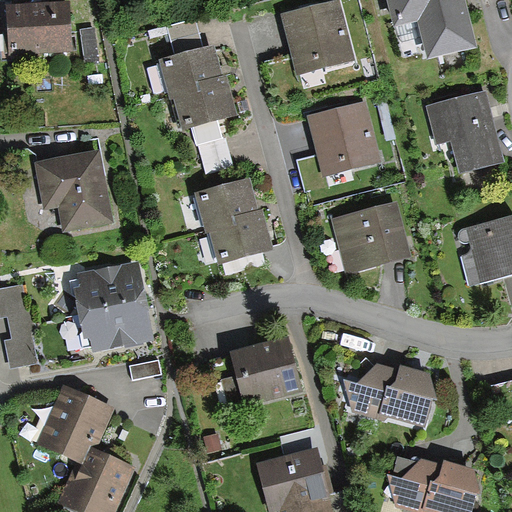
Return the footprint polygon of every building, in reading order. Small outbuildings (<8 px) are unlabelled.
[(295,74),(357,59),(342,0),(337,0),(280,14),(295,74)] [(477,47),(465,0),(386,0),(393,25),(417,20),(426,59),(477,47)] [(70,49),(68,6),(10,8),(11,51),(70,49)] [(94,29),(81,31),(86,63),(99,61),(94,29)] [(214,45),(159,59),(170,99),(174,98),(182,130),(238,115),(232,94),(227,74),(222,75),(220,68),(214,45)] [(501,157),(488,98),(424,112),(432,150),(446,147),(450,168),(501,157)] [(382,162),(366,101),(307,116),(323,177),(382,162)] [(101,151),(36,162),(44,210),(58,208),(63,232),(114,223),(101,151)] [(250,178),(195,192),(205,234),(210,233),(218,265),(274,251),(268,229),(263,209),(258,210),(256,201),(250,178)] [(412,256),(397,201),(332,218),(346,274),(412,256)] [(511,274),(511,215),(462,228),(466,243),(473,241),(484,282),(511,274)] [(139,261),(77,273),(80,286),(74,287),(84,339),(91,338),(93,352),(154,340),(149,315),(144,291),(139,261)] [(27,314),(22,285),(0,288),(0,317),(0,318),(8,317),(12,339),(5,340),(10,369),(38,364),(33,334),(34,334),(30,313),(27,314)] [(298,398),(286,344),(179,369),(188,406),(234,395),(238,412),(298,398)] [(130,366),(133,381),(162,375),(159,360),(130,366)] [(378,421),(428,433),(436,401),(439,386),(400,377),(399,384),(354,373),(350,391),(340,388),(352,421),(377,425),(378,421)] [(43,450),(89,466),(108,412),(62,395),(43,450)] [(332,503),(320,455),(258,471),(268,511),(328,511),(327,505),(332,503)] [(119,511),(131,483),(89,466),(71,511),(119,511)] [(478,511),(483,493),(487,479),(448,469),(446,477),(402,466),(397,483),(387,481),(399,511),(478,511)]
